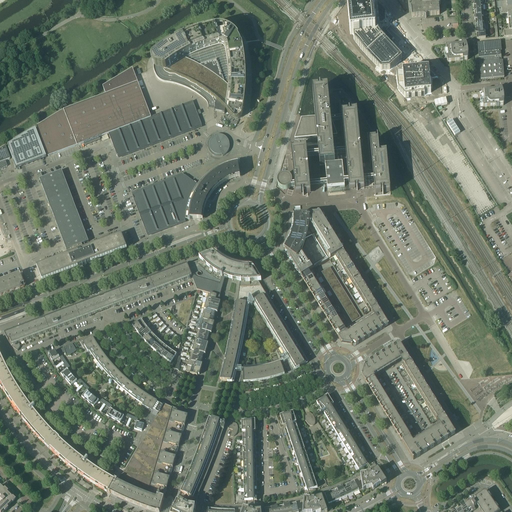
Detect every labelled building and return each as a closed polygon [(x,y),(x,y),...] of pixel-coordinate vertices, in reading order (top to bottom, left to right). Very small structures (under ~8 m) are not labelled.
[(355,0),(350,1),(337,17),(339,29),(384,79),(397,89),(397,90),(398,90),(404,98),(425,96),(425,95),(441,94),(440,81),(401,38),(404,34),(390,18),(391,18),(374,0),(355,0)] [(410,0),(411,6),(409,8),(411,9),(412,18),(424,17),(426,18),(427,16),(439,15),(439,7),(440,5),(438,3),(437,0),(410,0)] [(501,2),(497,2),(497,8),(501,8),(511,6),(511,0),(506,0),(506,1),(501,2)] [(473,4),(474,12),(483,11),(482,6),(478,6),(478,3),(473,4)] [(507,13),(508,19),(511,18),(511,6),(501,8),(502,14),(507,13)] [(474,12),(475,17),(479,17),(479,20),(484,20),(484,18),(483,11),(474,12)] [(479,17),(475,17),(475,26),(487,25),(486,18),(484,18),(484,20),(479,20),(479,17)] [(487,25),(475,26),(476,31),(480,31),(481,34),(485,33),(485,32),(487,32),(487,25)] [(154,65),(154,68),(154,71),(155,74),(156,76),(158,78),(159,79),(162,81),(164,81),(170,83),(173,83),(176,84),(183,86),(189,89),(192,90),(195,92),(199,95),(202,97),(204,99),(206,101),(211,96),(213,98),(215,99),(217,101),(216,105),(216,110),(215,110),(215,112),(224,114),(225,111),(226,110),(231,116),(235,119),(237,119),(238,119),(240,118),(242,113),(244,102),(245,94),(245,90),(245,85),(245,78),(245,70),(244,65),(244,59),(243,55),(242,51),(242,48),(241,44),(239,40),(235,36),(232,34),(231,33),(228,32),(224,31),(220,30),(217,31),(216,31),(212,32),(206,34),(203,34),(195,37),(191,39),(187,41),(184,42),(181,44),(177,46),(176,46),(172,48),(171,49),(169,51),(162,56),(157,60),(155,62),(154,65)] [(480,31),(476,31),(477,40),(486,39),(485,33),(481,34),(480,31)] [(501,56),(501,51),(502,51),(501,41),(477,43),(481,80),(504,78),(502,61),(501,61),(501,58),(501,57),(501,56)] [(467,48),(467,47),(466,45),(466,44),(461,45),(461,44),(458,44),(458,45),(446,46),(446,50),(445,50),(445,51),(444,52),(444,53),(444,54),(444,55),(445,56),(445,58),(446,59),(447,59),(447,62),(467,61),(467,60),(468,58),(468,54),(468,51),(468,50),(467,48)] [(151,117),(132,69),(103,87),(106,94),(64,110),(37,127),(48,157),(84,143),(85,145),(99,140),(99,138),(109,134),(117,157),(202,125),(198,115),(197,112),(193,102),(151,117)] [(285,191),(287,191),(288,190),(289,190),(290,189),(291,188),(295,188),(296,195),(301,195),(301,193),(303,193),(303,196),(304,196),(303,193),(305,192),(305,194),(311,194),(310,186),(327,185),(327,189),(336,188),(345,187),(344,178),(348,178),(349,190),(355,189),(355,188),(356,187),(357,191),(357,187),(358,187),(359,189),(364,188),(363,176),(373,175),(375,195),(382,194),(383,196),(383,194),(390,193),(389,182),(387,157),(385,153),(381,145),(378,140),(374,133),(370,126),(363,117),(358,109),(355,105),(352,102),(350,99),(345,93),(342,89),(321,91),(320,89),(317,89),(317,91),(313,91),(315,119),(301,121),(295,142),(317,139),(319,154),(307,155),(306,148),(299,149),(299,147),(298,147),(298,149),(291,150),(295,185),(292,186),(292,185),(292,184),(292,182),(292,181),(292,180),(291,180),(291,179),(290,178),(289,177),(288,177),(288,176),(286,176),(285,176),(284,176),(283,176),(282,177),(281,177),(280,178),(279,179),(279,180),(278,180),(278,181),(278,183),(278,184),(278,186),(278,187),(279,187),(279,188),(280,189),(281,190),(282,190),(283,191),(285,191)] [(481,98),(482,102),(483,102),(483,108),(503,106),(503,105),(504,103),(504,100),(504,96),(503,96),(503,93),(502,90),(482,92),(482,98),(481,98)] [(35,128),(7,145),(16,169),(46,157),(35,128)] [(210,153),(211,153),(211,154),(212,155),(213,155),(214,156),(215,156),(216,156),(216,157),(217,157),(218,157),(219,157),(220,157),(221,156),(222,156),(223,156),(224,155),(225,155),(225,154),(226,154),(227,153),(227,152),(228,152),(228,151),(229,150),(229,149),(229,148),(229,147),(229,145),(229,144),(229,143),(229,142),(229,141),(228,140),(227,139),(226,138),(225,137),(224,137),(223,136),(222,135),(221,135),(220,135),(219,135),(218,135),(217,135),(216,135),(215,135),(214,136),(213,137),(212,137),(211,138),(210,138),(210,139),(209,140),(209,141),(208,142),(208,143),(208,144),(208,145),(208,146),(208,147),(208,148),(208,149),(209,150),(209,151),(209,152),(210,153)] [(0,149),(0,169),(7,167),(5,161),(10,160),(5,147),(4,147),(0,149)] [(197,185),(197,186),(193,191),(192,195),(189,200),(187,208),(186,215),(185,219),(200,220),(203,220),(203,216),(204,212),(205,209),(206,205),(207,202),(209,198),(211,195),(214,192),(217,189),(219,187),(222,185),(226,183),(229,181),(233,179),(236,178),(240,178),(237,160),(230,162),(224,164),(218,167),(213,170),(208,173),(205,176),(203,178),(201,180),(199,183),(197,185)] [(73,202),(62,171),(39,180),(51,210),(52,213),(55,220),(64,244),(66,251),(71,249),(72,253),(37,267),(42,281),(51,278),(59,275),(83,265),(83,266),(84,266),(85,266),(85,265),(86,265),(127,249),(122,235),(86,248),(84,244),(89,242),(77,211),(77,212),(74,205),(73,202)] [(197,186),(197,185),(185,176),(132,196),(147,235),(185,220),(185,219),(186,215),(187,208),(189,200),(192,195),(193,191),(197,186)] [(405,207),(382,209),(485,377),(511,374),(511,373),(411,208),(406,209),(405,207)] [(318,211),(288,214),(289,220),(289,224),(289,228),(287,235),(286,238),(284,243),(282,246),(301,278),(315,269),(329,260),(343,252),(341,248),(318,211)] [(0,256),(9,253),(0,230),(0,256)] [(335,257),(338,262),(346,257),(343,252),(329,260),(329,261),(335,257)] [(281,375),(284,374),(283,370),(280,363),(279,364),(277,364),(276,365),(274,366),(273,366),(271,366),(270,367),(268,367),(267,368),(265,368),(264,368),(262,369),(260,369),(259,369),(257,369),(256,370),(255,370),(253,370),(251,370),(249,370),(248,370),(246,371),(245,371),(243,371),(241,371),(241,369),(240,369),(239,369),(238,369),(237,369),(236,369),(236,366),(237,364),(238,360),(239,356),(240,349),(241,343),(243,336),(244,328),(245,321),(246,319),(246,314),(247,311),(247,309),(247,307),(248,305),(249,305),(250,306),(251,306),(251,307),(251,306),(252,306),(252,305),(253,305),(254,304),(255,305),(274,336),(286,356),(285,357),(284,358),(285,360),(282,361),(283,363),(284,364),(284,365),(285,366),(285,367),(286,368),(286,369),(288,373),(290,372),(295,370),(297,369),(303,365),(307,363),(308,363),(273,306),(258,282),(261,281),(253,269),(250,269),(247,269),(245,269),(243,269),(241,268),(238,268),(236,268),(236,267),(231,266),(229,265),(227,264),(225,263),(222,262),(220,260),(217,258),(215,256),(213,253),(199,258),(201,261),(188,266),(192,278),(192,279),(195,284),(196,289),(197,290),(198,291),(208,294),(219,297),(222,287),(225,278),(227,279),(232,281),(233,281),(238,282),(239,282),(240,282),(239,291),(238,296),(237,303),(235,303),(220,381),(221,381),(222,381),(223,381),(228,382),(230,382),(232,382),(233,379),(234,377),(234,375),(235,372),(237,372),(241,372),(242,372),(239,382),(242,382),(243,382),(248,382),(251,382),(253,382),(255,381),(257,381),(261,380),(265,380),(270,379),(274,378),(278,376),(281,375)] [(338,262),(341,266),(349,261),(346,257),(338,262)] [(341,266),(343,271),(352,266),(349,261),(341,266)] [(31,338),(37,335),(43,333),(49,331),(55,328),(96,313),(99,312),(104,310),(108,308),(117,305),(117,306),(127,303),(164,289),(192,278),(188,266),(187,266),(183,267),(181,268),(180,268),(177,268),(177,270),(175,270),(174,270),(171,271),(171,272),(169,273),(168,273),(165,273),(165,274),(163,275),(162,275),(158,275),(159,275),(159,277),(156,277),(152,278),(152,279),(150,280),(146,280),(146,281),(144,282),(143,282),(140,282),(140,284),(138,284),(137,284),(134,285),(134,286),(132,287),(131,287),(128,287),(128,288),(126,289),(125,289),(121,289),(122,291),(119,291),(115,292),(115,293),(113,294),(112,294),(109,294),(109,295),(107,296),(106,296),(103,296),(103,298),(101,298),(100,298),(97,299),(97,300),(95,301),(94,301),(90,301),(90,302),(88,303),(84,303),(84,305),(82,305),(78,306),(78,307),(76,308),(75,308),(72,308),(72,309),(70,310),(69,310),(66,310),(66,312),(64,312),(63,313),(59,313),(60,314),(57,315),(53,315),(53,316),(52,317),(51,317),(50,317),(47,317),(47,319),(45,320),(44,320),(41,320),(41,321),(39,322),(38,322),(35,322),(35,323),(33,324),(32,324),(29,324),(29,325),(29,326),(26,327),(22,327),(22,328),(20,329),(16,329),(16,330),(14,331),(13,331),(10,331),(10,333),(7,334),(5,335),(5,334),(5,335),(5,336),(6,337),(6,338),(7,339),(7,340),(8,341),(8,342),(9,342),(10,344),(11,345),(11,346),(12,347),(13,348),(14,349),(15,350),(17,350),(17,351),(18,351),(20,347),(18,342),(25,340),(31,338)] [(343,271),(346,276),(355,270),(352,266),(343,271)] [(301,278),(304,283),(313,277),(310,273),(315,269),(301,278)] [(346,276),(349,280),(358,275),(355,270),(346,276)] [(0,296),(19,289),(19,290),(23,288),(20,280),(23,279),(21,274),(15,277),(15,276),(15,275),(0,280),(0,296)] [(349,280),(352,285),(360,280),(358,275),(349,280)] [(304,283),(307,287),(315,282),(313,277),(304,283)] [(352,285),(355,289),(363,284),(360,280),(352,285)] [(307,287),(310,292),(318,287),(315,282),(307,287)] [(355,289),(358,294),(366,289),(363,284),(355,289)] [(310,292),(313,296),(321,291),(318,287),(310,292)] [(358,294),(360,299),(369,293),(366,289),(358,294)] [(313,296),(315,301),(324,296),(321,291),(313,296)] [(360,299),(363,303),(372,298),(369,293),(360,299)] [(220,297),(219,297),(208,294),(207,299),(218,302),(220,303),(218,302),(220,297)] [(315,301),(318,306),(327,300),(324,296),(315,301)] [(363,303),(366,308),(374,303),(372,298),(363,303)] [(220,303),(218,302),(207,299),(206,303),(205,304),(217,307),(219,308),(220,303)] [(318,306),(321,310),(329,305),(327,300),(318,306)] [(369,313),(371,311),(377,308),(374,303),(366,308),(369,313)] [(205,304),(204,309),(215,313),(217,313),(219,308),(217,307),(205,304)] [(321,310),(324,315),(332,310),(329,305),(321,310)] [(346,333),(338,338),(342,345),(352,346),(352,347),(352,346),(353,347),(354,347),(389,326),(377,308),(371,311),(374,315),(372,317),(346,332),(346,333)] [(204,309),(202,314),(214,318),(215,313),(217,313),(215,313),(204,309)] [(324,315),(327,319),(335,314),(332,310),(324,315)] [(202,314),(201,320),(212,323),(214,324),(214,323),(212,323),(214,318),(202,314)] [(327,319),(330,324),(338,319),(335,314),(327,319)] [(132,326),(136,331),(146,323),(144,321),(143,318),(134,321),(136,323),(132,326)] [(330,324),(332,329),(341,323),(338,319),(330,324)] [(212,323),(201,320),(199,325),(211,328),(213,329),(214,324),(212,323)] [(138,334),(140,336),(149,328),(148,326),(146,323),(136,331),(138,334)] [(332,329),(335,333),(344,328),(341,323),(332,329)] [(199,325),(198,330),(209,333),(211,334),(213,329),(211,328),(199,325)] [(141,337),(143,340),(153,332),(151,330),(149,328),(140,336),(141,337)] [(335,333),(338,338),(346,333),(346,332),(344,328),(335,333)] [(209,333),(198,330),(197,334),(196,335),(208,339),(209,334),(211,334),(209,333)] [(146,343),(147,345),(157,336),(155,334),(153,332),(143,340),(146,343)] [(206,344),(208,339),(196,335),(196,336),(195,340),(206,344),(208,344),(206,344)] [(149,346),(152,349),(160,339),(158,338),(157,336),(147,345),(149,346)] [(150,409),(153,410),(157,403),(157,402),(151,398),(151,399),(148,397),(144,395),(141,392),(137,389),(133,387),(130,384),(127,381),(123,378),(120,374),(119,375),(117,372),(117,371),(114,368),(111,365),(108,361),(105,358),(102,354),(100,350),(97,346),(96,344),(93,337),(89,340),(88,339),(80,342),(85,351),(86,350),(88,352),(89,352),(92,355),(95,359),(98,363),(101,367),(104,371),(107,374),(110,378),(113,381),(117,384),(120,388),(124,391),(128,394),(131,397),(135,400),(139,402),(143,405),(142,406),(145,408),(149,410),(150,409)] [(154,351),(156,353),(164,343),(162,341),(160,339),(152,349),(154,351)] [(206,344),(195,340),(193,346),(205,349),(207,350),(208,344),(206,344)] [(158,354),(161,356),(169,346),(166,345),(164,343),(156,353),(158,354)] [(361,376),(365,383),(374,377),(374,378),(401,361),(404,365),(410,361),(399,343),(364,364),(364,365),(364,366),(364,367),(361,376)] [(61,354),(65,352),(66,356),(67,356),(68,356),(69,356),(70,355),(71,355),(71,354),(71,353),(72,353),(73,352),(74,352),(75,351),(75,350),(76,351),(75,348),(77,348),(75,344),(59,350),(61,354)] [(164,359),(166,360),(173,350),(171,348),(169,346),(161,356),(164,359)] [(205,349),(193,346),(192,351),(203,354),(205,355),(207,350),(205,349)] [(173,350),(166,360),(168,361),(171,363),(173,360),(175,361),(178,353),(175,351),(173,350)] [(59,358),(56,351),(55,351),(49,354),(50,357),(52,361),(59,358)] [(203,354),(192,351),(190,356),(202,359),(203,354),(205,355),(203,354)] [(190,356),(189,361),(200,365),(202,365),(200,364),(202,359),(190,356)] [(0,384),(1,384),(4,389),(3,390),(6,395),(7,397),(10,402),(11,403),(16,410),(20,416),(23,415),(24,416),(22,418),(25,422),(29,428),(32,430),(34,433),(39,438),(43,443),(45,445),(50,449),(57,456),(62,461),(69,467),(76,472),(77,471),(79,473),(78,474),(85,478),(91,483),(93,484),(98,487),(105,491),(106,490),(109,491),(114,482),(108,479),(102,475),(95,471),(91,467),(86,464),(87,463),(87,462),(88,460),(87,459),(85,461),(84,461),(83,462),(76,456),(71,452),(64,446),(58,441),(54,437),(48,430),(42,424),(39,420),(35,415),(32,411),(33,410),(35,408),(34,406),(32,408),(31,408),(30,409),(25,402),(20,394),(15,386),(10,378),(4,367),(0,357),(0,384)] [(202,365),(200,365),(189,361),(187,366),(199,370),(201,370),(202,365)] [(402,366),(405,371),(413,366),(410,361),(404,365),(402,366)] [(190,374),(197,376),(197,375),(199,376),(201,370),(199,370),(187,366),(186,372),(188,373),(190,373),(190,374)] [(405,371),(408,376),(416,371),(413,366),(405,371)] [(64,378),(66,380),(72,375),(67,369),(61,374),(64,378)] [(408,376),(411,380),(419,375),(416,371),(408,376)] [(72,375),(66,380),(68,382),(67,382),(71,386),(77,381),(72,375)] [(411,380),(413,385),(422,380),(419,375),(411,380)] [(365,383),(368,387),(377,382),(374,378),(374,377),(365,383)] [(413,385),(416,390),(425,384),(422,380),(413,385)] [(368,387),(371,392),(380,387),(377,382),(368,387)] [(416,390),(419,394),(427,389),(425,384),(416,390)] [(371,392),(374,396),(382,391),(380,387),(371,392)] [(419,394),(422,399),(430,394),(427,389),(419,394)] [(86,400),(88,402),(93,396),(87,391),(82,397),(86,401),(86,400)] [(374,396),(377,401),(385,396),(382,391),(374,396)] [(422,399),(425,403),(433,398),(430,394),(422,399)] [(322,412),(324,411),(332,406),(334,405),(332,403),(331,403),(331,401),(328,395),(324,398),(316,403),(319,408),(321,409),(320,410),(322,412)] [(93,396),(88,402),(90,404),(94,407),(99,401),(93,396)] [(377,401),(380,406),(388,400),(385,396),(377,401)] [(425,403),(427,408),(436,403),(433,398),(425,403)] [(380,406),(382,410),(391,405),(388,400),(380,406)] [(144,425),(142,432),(141,435),(140,438),(139,441),(139,443),(138,447),(138,449),(124,473),(123,474),(122,475),(121,476),(120,478),(119,479),(117,481),(116,482),(110,494),(111,494),(116,497),(120,499),(125,501),(129,503),(133,505),(138,507),(147,510),(151,511),(152,511),(160,511),(164,499),(162,498),(165,488),(167,489),(170,478),(168,478),(171,468),(173,468),(176,457),(174,457),(177,447),(179,447),(182,437),(180,436),(183,426),(185,427),(188,416),(186,415),(186,413),(183,412),(180,411),(176,409),(174,409),(170,407),(167,405),(167,406),(164,404),(163,404),(162,406),(157,403),(153,410),(152,411),(151,411),(151,412),(152,412),(144,425)] [(427,408),(430,413),(439,407),(436,403),(427,408)] [(382,410),(385,415),(394,410),(391,405),(382,410)] [(332,406),(324,411),(325,413),(324,414),(359,471),(370,464),(335,407),(334,408),(332,406)] [(430,413),(433,417),(442,412),(439,407),(430,413)] [(111,418),(113,419),(117,413),(110,409),(106,416),(111,419),(111,418)] [(385,415),(388,419),(397,414),(394,410),(385,415)] [(283,427),(285,426),(294,423),(296,422),(295,420),(294,420),(294,418),(295,418),(293,412),(284,415),(280,416),(282,422),(283,424),(282,424),(283,427)] [(436,422),(437,421),(445,417),(442,412),(433,417),(436,422)] [(117,413),(113,419),(116,421),(115,421),(120,423),(124,416),(117,413)] [(305,418),(305,419),(305,420),(306,421),(306,422),(307,423),(307,424),(308,424),(308,425),(309,425),(310,426),(311,426),(312,426),(313,426),(314,426),(314,425),(315,424),(315,423),(315,422),(315,421),(315,420),(315,419),(314,418),(314,417),(313,416),(312,415),(311,414),(310,414),(310,413),(309,413),(308,413),(307,413),(307,414),(306,414),(306,415),(305,415),(305,416),(305,417),(305,418)] [(388,419),(391,424),(399,419),(397,414),(388,419)] [(411,437),(402,442),(413,460),(455,434),(445,417),(437,421),(439,425),(412,441),(410,438),(411,437)] [(391,424),(394,429),(402,423),(399,419),(391,424)] [(204,438),(202,444),(197,457),(195,462),(192,469),(190,475),(187,481),(184,487),(182,493),(177,503),(172,511),(194,511),(197,497),(199,493),(201,487),(204,480),(208,472),(211,465),(214,455),(219,442),(223,431),(225,423),(223,423),(217,421),(216,422),(210,420),(208,425),(206,431),(204,438)] [(242,432),(244,432),(254,432),(255,432),(255,429),(254,428),(255,426),(255,420),(250,420),(250,421),(241,421),(241,427),(242,427),(242,429),(242,432)] [(139,431),(142,432),(144,425),(137,422),(134,430),(139,432),(139,431)] [(294,423),(285,426),(286,429),(284,429),(305,492),(317,488),(296,425),(295,426),(294,423)] [(394,429),(397,433),(405,428),(402,423),(394,429)] [(397,433),(399,438),(408,433),(405,428),(397,433)] [(254,432),(244,432),(244,435),(243,435),(244,501),(257,501),(255,434),(254,434),(254,432)] [(399,438),(402,442),(411,437),(408,433),(399,438)] [(352,480),(353,482),(354,482),(359,491),(358,491),(359,492),(372,487),(373,490),(376,488),(380,484),(381,486),(381,487),(387,483),(380,473),(380,471),(380,472),(379,472),(378,469),(372,473),(373,474),(371,474),(371,473),(368,474),(368,475),(367,475),(366,474),(360,475),(360,476),(359,476),(352,480)] [(346,482),(347,485),(348,485),(353,494),(353,495),(354,494),(353,493),(358,491),(359,491),(354,482),(353,482),(349,484),(348,481),(346,482)] [(340,485),(342,488),(343,487),(347,496),(347,497),(348,497),(347,496),(353,494),(348,485),(347,485),(344,487),(342,484),(340,485)] [(5,494),(7,492),(4,489),(3,490),(0,487),(0,497),(1,498),(0,498),(0,502),(1,503),(0,503),(0,511),(2,511),(3,511),(4,511),(7,509),(5,507),(7,505),(8,506),(14,500),(7,494),(6,495),(5,494)] [(335,488),(336,490),(337,490),(341,499),(341,500),(342,500),(341,499),(347,496),(343,487),(342,488),(338,490),(337,487),(335,488)] [(329,490),(330,493),(331,492),(335,502),(335,503),(336,502),(335,501),(341,499),(337,490),(336,490),(332,492),(331,489),(329,490)] [(331,492),(330,493),(326,494),(325,491),(323,492),(324,495),(325,495),(329,505),(330,505),(329,504),(335,502),(331,492)] [(484,492),(470,501),(474,507),(478,504),(483,511),(500,511),(498,509),(498,508),(495,504),(495,505),(491,498),(488,494),(487,493),(487,494),(486,493),(485,494),(484,492)] [(167,499),(164,499),(160,511),(172,511),(177,503),(174,502),(173,502),(173,501),(173,500),(173,499),(172,498),(171,498),(171,497),(170,497),(169,497),(168,498),(167,499)] [(294,501),(295,504),(296,504),(298,511),(327,511),(323,502),(324,501),(323,500),(322,497),(316,499),(316,500),(314,500),(314,499),(312,499),(312,500),(310,500),(310,499),(304,498),(304,499),(302,499),(294,501)] [(467,503),(464,505),(469,511),(471,511),(475,509),(474,507),(470,501),(467,503)] [(288,502),(289,505),(290,505),(291,511),(298,511),(296,504),(295,504),(291,505),(290,502),(288,502)] [(282,503),(283,507),(284,506),(284,511),(291,511),(290,505),(289,505),(285,506),(284,503),(282,503)]
